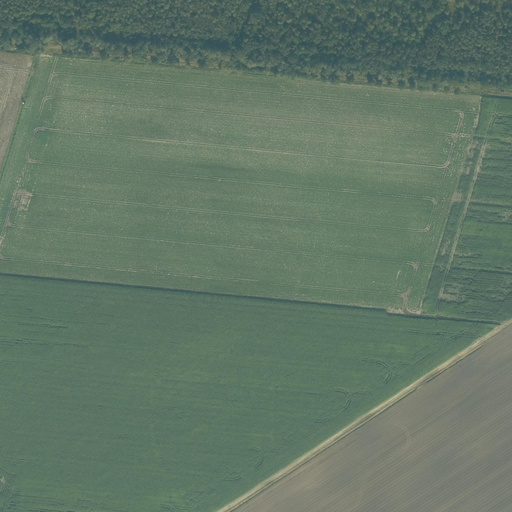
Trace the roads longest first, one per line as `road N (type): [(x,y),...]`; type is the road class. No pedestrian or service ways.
road 1 (track): [(10,43),(511,96)]
road 2 (track): [(511,322),(223,511)]
